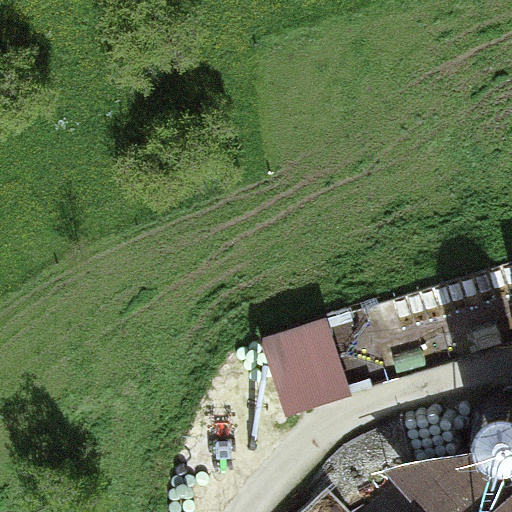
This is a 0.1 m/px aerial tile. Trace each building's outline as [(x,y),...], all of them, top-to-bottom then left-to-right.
[(325,314),(258,335),(283,414),(350,392),(325,314)] [(488,444),(502,446),(511,442),(511,387),(507,385),(491,385),(476,395),(469,410),(470,423),(477,436),(488,444)] [(463,440),(380,465),(414,502),(423,511),(511,511),(511,475),(504,483),(463,440)] [(343,511),(358,511),(366,506),(348,486),(333,499),(343,511)] [(423,511),(414,502),(403,511),(423,511)]
